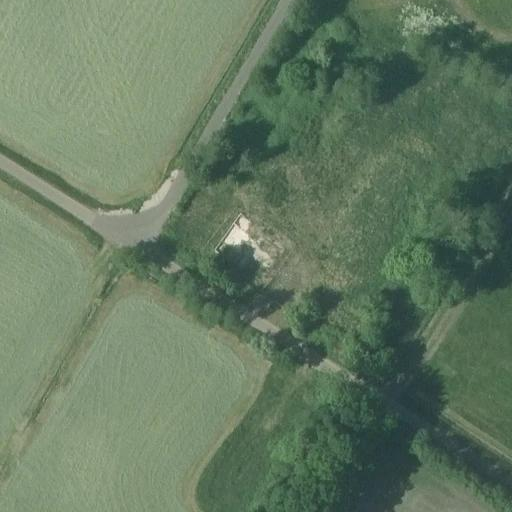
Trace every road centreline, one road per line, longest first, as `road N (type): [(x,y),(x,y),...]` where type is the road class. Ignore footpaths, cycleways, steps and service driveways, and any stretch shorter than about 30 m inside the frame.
road 1 (unclassified): [(511,484),(0,161)]
road 2 (track): [(381,400),(408,375),(511,195)]
